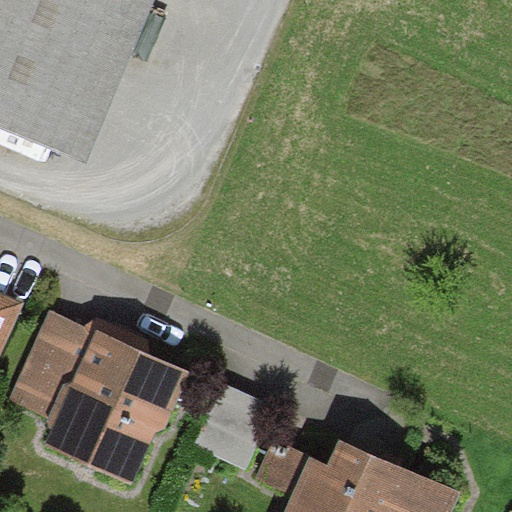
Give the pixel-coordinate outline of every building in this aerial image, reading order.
[(0,0),(0,134),(88,170),(156,0),(0,0)] [(0,347),(21,302),(0,292),(0,347)] [(46,448),(133,489),(157,436),(166,433),(189,379),(125,349),(52,314),(12,401),(51,420),(49,425),(53,435),(46,448)] [(275,411),(221,387),(194,447),(248,471),(275,411)] [(330,466),(274,441),(256,481),(296,500),(290,511),(448,511),(455,498),(384,465),(340,444),(330,466)]
